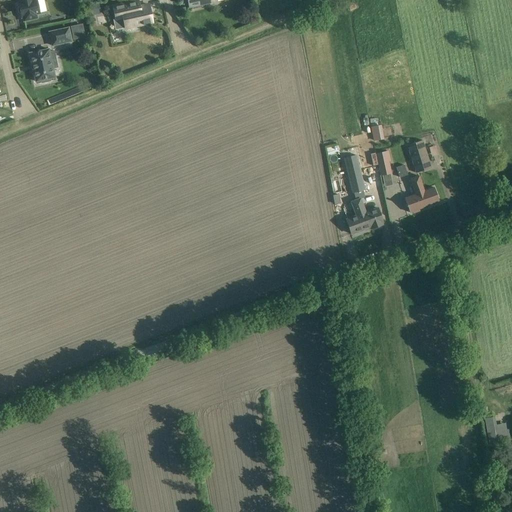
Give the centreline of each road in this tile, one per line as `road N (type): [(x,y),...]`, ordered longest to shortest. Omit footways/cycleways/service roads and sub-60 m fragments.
road 1 (unclassified): [(0,411),(511,214)]
road 2 (track): [(0,134),(330,0)]
